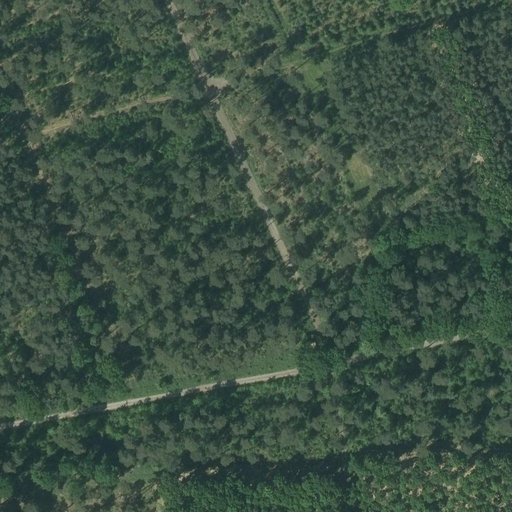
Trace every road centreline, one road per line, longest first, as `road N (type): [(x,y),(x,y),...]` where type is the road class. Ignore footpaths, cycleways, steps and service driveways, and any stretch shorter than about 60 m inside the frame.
road 1 (track): [(0,367),(511,277)]
road 2 (track): [(190,31),(310,313)]
road 3 (track): [(175,0),(190,31),(140,67),(43,88),(0,109)]
road 4 (unknown): [(329,360),(511,331)]
